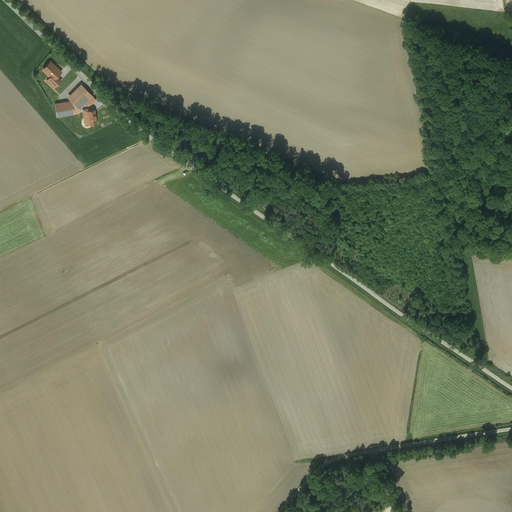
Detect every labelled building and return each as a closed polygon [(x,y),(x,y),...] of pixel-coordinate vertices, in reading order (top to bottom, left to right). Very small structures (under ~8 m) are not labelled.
[(54,79),(61,71),(50,61),(43,69),(49,74),(54,79)] [(54,79),(49,74),(48,75),(48,76),(48,77),(49,78),(46,80),(54,88),(59,83),(54,79)] [(67,97),(70,100),(83,86),(80,84),(67,97)] [(70,100),(71,100),(79,109),(92,95),(83,86),(70,100)] [(78,109),(79,109),(71,100),(71,101),(55,103),(57,116),(79,113),(78,109)] [(97,123),(95,109),(84,111),(86,125),(97,123)]
